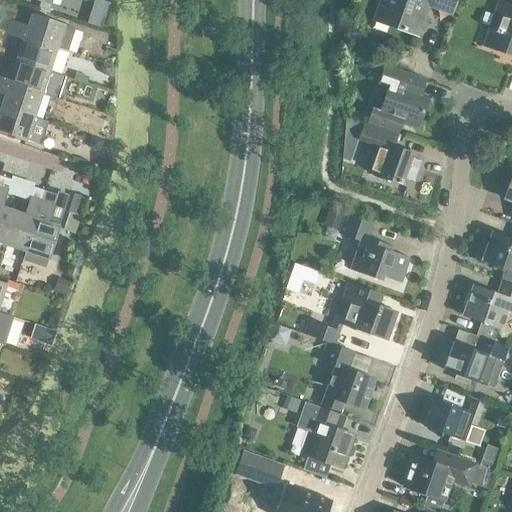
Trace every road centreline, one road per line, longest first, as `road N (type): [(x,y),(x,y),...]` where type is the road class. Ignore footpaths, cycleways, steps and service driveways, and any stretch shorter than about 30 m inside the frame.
road 1 (residential): [(511,108),(488,105),(464,131),(454,231),(429,329),(364,511)]
road 2 (primary): [(170,408),(240,197),(252,0)]
